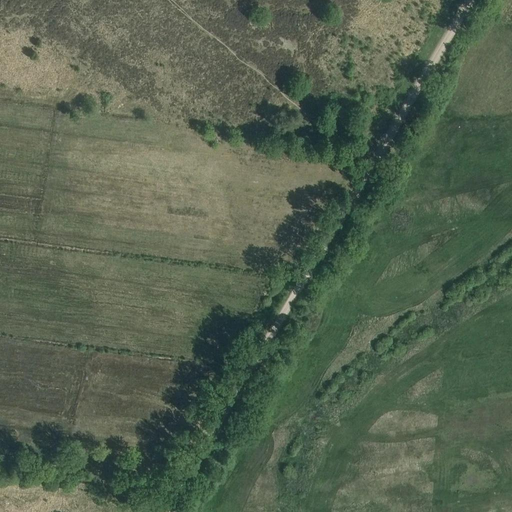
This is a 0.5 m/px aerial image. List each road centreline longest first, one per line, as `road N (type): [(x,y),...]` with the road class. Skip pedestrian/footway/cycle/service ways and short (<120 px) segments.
road 1 (track): [(376,158),(164,511)]
road 2 (track): [(469,0),(376,158)]
